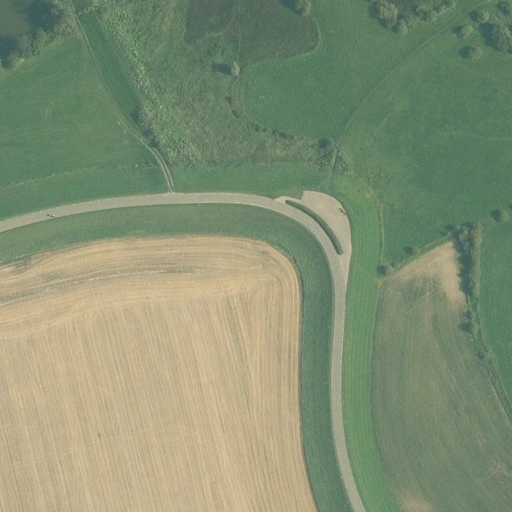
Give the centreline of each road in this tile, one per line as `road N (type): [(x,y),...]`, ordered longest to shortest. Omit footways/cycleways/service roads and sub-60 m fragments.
road 1 (unclassified): [(361,511),(336,400),(338,278),(312,226),(254,201),(181,199),(94,206),(0,228)]
road 2 (track): [(86,0),(181,199)]
